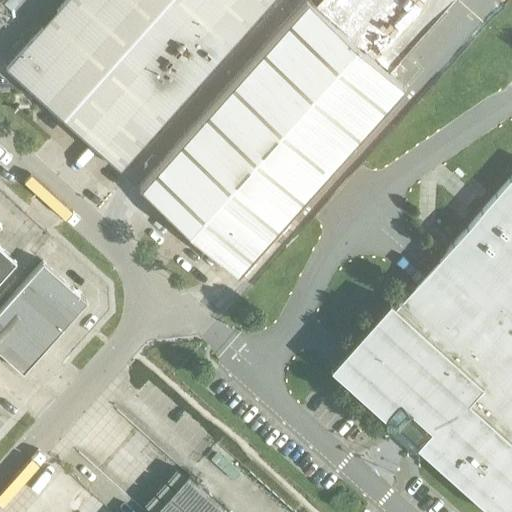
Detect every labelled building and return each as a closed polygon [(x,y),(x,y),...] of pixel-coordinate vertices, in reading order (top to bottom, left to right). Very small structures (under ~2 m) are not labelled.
[(64,0),(63,1),(4,67),(119,170),(267,1),(268,0),(64,0)] [(308,0),(303,0),(138,185),(237,273),(404,86),(308,0)] [(511,511),(511,175),(338,372),(386,414),(388,425),(398,425),(417,442),(494,511),(511,511)] [(0,278),(16,261),(0,246),(0,224),(1,224),(0,222),(0,278)] [(0,354),(21,374),(86,301),(42,262),(0,308),(0,354)] [(227,511),(187,475),(152,511),(227,511)]
